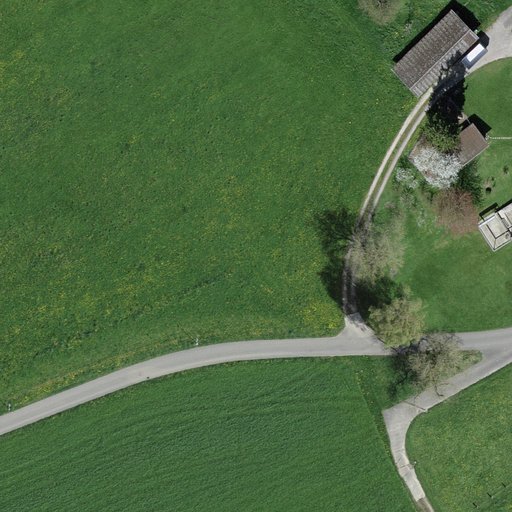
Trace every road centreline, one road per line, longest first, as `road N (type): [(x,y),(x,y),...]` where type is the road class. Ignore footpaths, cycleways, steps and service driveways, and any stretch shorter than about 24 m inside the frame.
road 1 (residential): [(0,430),(132,380),(252,353),(511,346)]
road 2 (track): [(511,357),(407,416),(398,432),(398,457),(427,511)]
